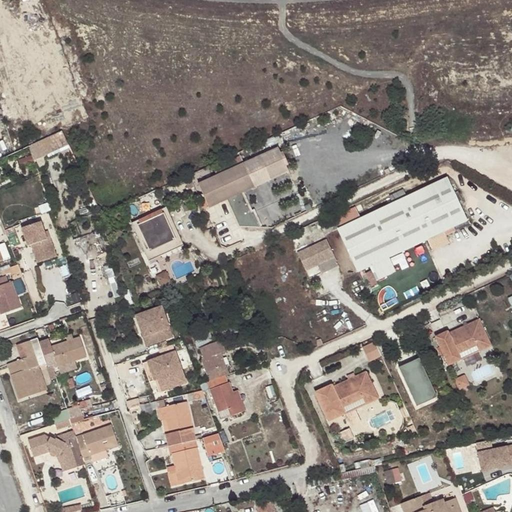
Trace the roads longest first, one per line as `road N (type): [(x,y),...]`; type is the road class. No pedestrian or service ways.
road 1 (unclassified): [(158,508),(318,470),(280,365),(511,269)]
road 2 (residential): [(158,508),(97,332)]
